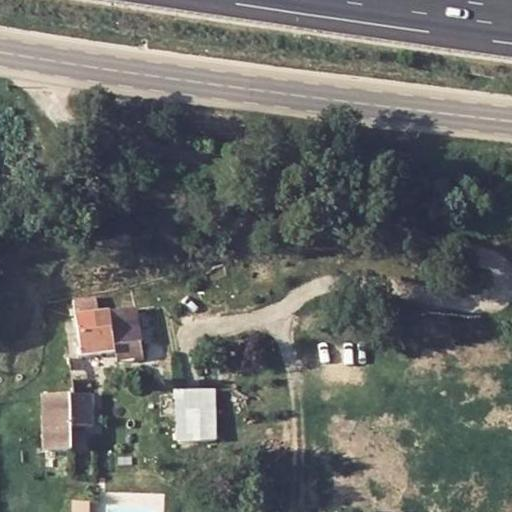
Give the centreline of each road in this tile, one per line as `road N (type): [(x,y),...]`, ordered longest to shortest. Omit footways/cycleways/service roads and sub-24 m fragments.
road 1 (unknown): [(42,54),(69,113),(95,128),(511,244)]
road 2 (tertiary): [(511,123),(0,47)]
road 3 (unknown): [(511,290),(464,296),(369,278),(335,282),(240,327),(137,340)]
